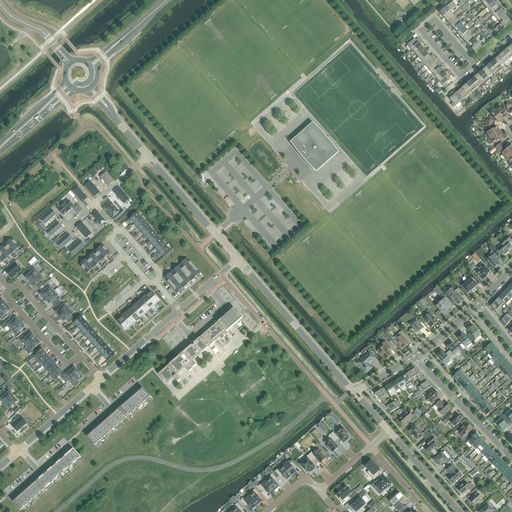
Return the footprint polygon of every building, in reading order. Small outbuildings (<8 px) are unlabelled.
[(439,13),(443,17),(456,6),(452,1),(439,13)] [(486,8),(490,12),(497,6),(493,2),(486,8)] [(443,17),(447,21),(454,15),(450,11),(456,6),(443,17)] [(490,12),(494,16),(500,10),(497,6),(490,12)] [(494,16),(497,20),(504,14),(500,10),(494,16)] [(497,20),(500,24),(501,24),(507,18),(504,14),(497,20)] [(447,21),(450,25),(457,19),(454,15),(447,21)] [(507,18),(501,24),(504,28),(511,22),(507,18)] [(450,25),(454,29),(461,23),(457,19),(450,25)] [(454,29),(457,33),(464,27),(461,23),(454,29)] [(504,28),(501,24),(500,24),(494,29),(498,34),(504,28)] [(457,33),(461,37),(468,31),(464,27),(457,33)] [(461,37),(464,41),(471,35),(468,31),(461,37)] [(464,41),(468,45),(475,39),(471,35),(464,41)] [(468,45),(471,49),(485,38),(484,38),(478,43),(475,39),(468,45)] [(485,38),(471,49),(475,54),(488,42),(485,38)] [(407,43),(406,43),(408,45),(407,45),(411,49),(421,41),(419,39),(416,40),(415,39),(411,42),(409,40),(407,43)] [(411,49),(415,53),(422,47),(421,46),(422,43),(421,41),(411,49)] [(415,53),(418,58),(425,51),(422,47),(415,53)] [(502,48),(500,50),(509,60),(511,57),(511,55),(506,49),(505,50),(502,48)] [(499,55),(498,56),(505,64),(509,60),(500,50),(498,52),(499,55)] [(418,58),(422,62),(429,55),(425,51),(418,58)] [(422,62),(425,66),(435,57),(433,55),(430,56),(429,55),(422,62)] [(498,56),(494,60),(501,67),(505,64),(498,56)] [(425,66),(429,70),(436,63),(435,62),(437,59),(435,57),(425,66)] [(494,60),(490,63),(497,71),(501,67),(494,60)] [(429,70),(432,74),(440,67),(436,63),(429,70)] [(486,63),(484,64),(492,74),(497,71),(490,63),(489,64),(486,63)] [(483,69),(482,70),(488,78),(492,74),(484,64),(482,66),(483,69)] [(434,80),(436,78),(443,71),(440,67),(432,74),(430,75),(434,80)] [(482,70),(478,74),(484,81),(488,78),(482,70)] [(436,78),(439,82),(449,73),(447,71),(444,73),(443,71),(436,78)] [(449,73),(439,82),(443,86),(444,86),(445,87),(448,85),(447,83),(450,80),(449,79),(451,75),(449,73)] [(478,74),(474,78),(480,85),(484,81),(478,74)] [(470,77),(468,79),(476,88),(480,85),(474,78),(473,79),(470,77)] [(467,84),(466,85),(472,92),(476,88),(468,79),(466,81),(467,84)] [(466,85),(462,88),(468,96),(472,92),(466,85)] [(462,88),(458,92),(464,99),(468,96),(462,88)] [(453,91),(451,93),(460,103),(464,99),(458,92),(456,93),(453,91)] [(460,103),(451,93),(449,95),(450,98),(449,99),(453,103),(451,104),(453,107),(455,106),(456,106),(460,103)] [(494,108),(503,119),(507,115),(506,114),(507,114),(500,106),(496,110),(494,108)] [(489,117),(489,120),(493,121),(494,122),(496,120),(498,123),(499,122),(500,123),(501,123),(502,121),(503,120),(502,119),(503,119),(494,108),(489,112),(492,115),(489,117)] [(333,154),(310,128),(295,141),(318,167),(333,154)] [(487,133),(490,138),(500,134),(497,129),(496,129),(487,133)] [(487,140),(489,145),(492,143),(493,143),(497,142),(503,139),(500,134),(490,138),(487,140)] [(503,154),(502,155),(505,159),(506,157),(507,158),(511,153),(511,147),(511,146),(511,147),(510,147),(503,153),(503,154)] [(100,177),(108,187),(116,181),(107,171),(100,177)] [(102,194),(91,181),(85,186),(96,199),(102,194)] [(74,194),(82,203),(89,197),(78,186),(72,192),(74,194)] [(131,200),(120,188),(114,193),(125,205),(131,200)] [(67,200),(57,208),(60,212),(67,207),(69,210),(73,207),(67,200)] [(110,202),(104,208),(113,218),(119,212),(110,202)] [(78,214),(83,210),(78,205),(74,209),(78,214)] [(52,208),(39,220),(44,226),(57,215),(52,208)] [(96,211),(91,216),(101,227),(106,222),(96,211)] [(131,219),(134,223),(141,217),(138,214),(137,213),(131,219)] [(134,223),(138,227),(144,222),(141,217),(134,223)] [(63,228),(57,221),(46,231),(51,238),(63,228)] [(75,228),(86,240),(93,234),(82,222),(75,228)] [(138,227),(141,232),(148,226),(144,222),(138,227)] [(141,232),(145,236),(152,230),(148,226),(141,232)] [(145,236),(148,240),(155,234),(152,230),(145,236)] [(69,233),(57,244),(62,250),(74,239),(69,233)] [(148,240),(152,244),(159,238),(155,234),(148,240)] [(511,248),(508,244),(511,242),(506,236),(499,242),(501,245),(497,249),(502,256),(504,254),(505,255),(508,252),(508,251),(511,248)] [(12,238),(9,241),(16,250),(20,247),(12,238)] [(152,244),(156,248),(162,242),(159,238),(152,244)] [(68,250),(74,257),(86,246),(80,239),(68,250)] [(9,241),(5,245),(12,253),(16,250),(9,241)] [(156,248),(159,252),(166,246),(162,242),(156,248)] [(103,244),(99,248),(106,257),(110,253),(103,244)] [(5,245),(1,248),(8,257),(12,253),(5,245)] [(166,246),(159,252),(160,253),(163,256),(170,250),(166,246)] [(1,248),(0,248),(0,255),(4,260),(8,257),(1,248)] [(99,248),(95,251),(103,260),(106,257),(99,248)] [(95,251),(91,255),(99,263),(103,260),(95,251)] [(484,258),(493,269),(499,264),(495,259),(497,257),(492,251),(484,258)] [(477,262),(480,259),(475,253),(472,256),(477,262)] [(91,255),(87,258),(95,267),(99,263),(91,255)] [(87,258),(83,261),(91,270),(95,267),(87,258)] [(188,258),(184,261),(190,269),(194,265),(188,258)] [(12,279),(13,277),(14,278),(18,275),(17,274),(22,270),(16,264),(17,264),(15,262),(15,261),(8,267),(9,268),(10,269),(7,273),(12,279)] [(91,270),(83,261),(79,265),(87,274),(91,270)] [(184,261),(180,265),(186,272),(190,269),(184,261)] [(482,263),(478,266),(479,268),(475,272),(483,280),(486,277),(486,276),(488,274),(487,274),(490,272),(482,263)] [(180,265),(176,268),(182,276),(186,272),(180,265)] [(194,265),(190,269),(197,276),(201,273),(194,265)] [(30,282),(40,274),(34,267),(29,271),(31,273),(26,278),(28,281),(29,280),(30,282)] [(176,268),(172,272),(179,279),(182,276),(176,268)] [(190,269),(186,272),(193,280),(197,276),(190,269)] [(172,272),(168,275),(175,282),(179,279),(172,272)] [(186,272),(182,276),(189,283),(193,280),(186,272)] [(479,283),(480,283),(473,275),(470,272),(466,276),(470,279),(462,287),(468,293),(468,294),(468,293),(471,291),(472,291),(472,290),(473,289),(474,289),(475,289),(474,288),(477,286),(477,285),(479,283)] [(40,274),(30,282),(32,283),(31,284),(34,287),(44,278),(40,274)] [(164,278),(171,286),(175,282),(168,275),(164,278)] [(182,276),(179,279),(185,286),(189,283),(182,276)] [(179,279),(175,282),(181,290),(185,286),(179,279)] [(175,282),(171,286),(177,293),(181,290),(175,282)] [(51,286),(41,295),(43,298),(44,297),(45,299),(55,291),(51,286)] [(456,286),(453,288),(453,287),(447,293),(458,305),(459,304),(460,304),(461,304),(463,303),(463,302),(462,301),(464,300),(458,294),(461,292),(456,286)] [(511,294),(507,289),(503,294),(510,300),(511,297),(511,294)] [(55,291),(45,299),(49,303),(51,302),(52,304),(57,300),(57,299),(56,298),(59,295),(55,291)] [(146,296),(150,301),(155,296),(151,291),(149,293),(146,296)] [(503,294),(499,298),(506,305),(510,300),(503,294)] [(141,300),(145,305),(150,301),(146,296),(142,299),(141,300)] [(154,305),(158,303),(159,301),(155,296),(150,301),(154,305)] [(436,306),(439,310),(440,311),(441,312),(440,313),(444,313),(447,314),(448,310),(453,305),(447,298),(446,299),(444,297),(441,300),(440,301),(441,302),(437,306),(436,306)] [(491,306),(498,316),(502,312),(498,309),(503,303),(505,305),(506,305),(499,298),(491,306)] [(136,304),(141,309),(145,305),(141,300),(140,301),(136,304)] [(145,305),(150,310),(151,309),(154,305),(150,301),(145,305)] [(65,304),(56,312),(58,315),(59,315),(60,316),(69,309),(71,307),(68,302),(65,304)] [(132,308),(136,313),(141,309),(136,304),(133,307),(132,308)] [(8,307),(6,305),(0,310),(0,316),(3,320),(8,316),(6,314),(11,309),(8,306),(8,307)] [(145,314),(149,310),(150,310),(145,305),(141,309),(145,314)] [(69,309),(60,316),(62,318),(61,318),(64,321),(66,319),(67,321),(72,317),(71,315),(73,313),(75,311),(71,307),(69,309)] [(127,312),(131,317),(136,313),(132,308),(131,309),(127,312)] [(136,313),(140,318),(141,317),(145,314),(141,309),(136,313)] [(423,319),(431,327),(437,322),(432,316),(434,314),(430,309),(427,311),(421,316),(423,319)] [(165,380),(168,383),(174,378),(178,382),(180,380),(176,375),(185,368),(189,372),(193,369),(197,373),(198,372),(194,367),(196,365),(193,361),(239,320),(240,319),(232,310),(231,311),(194,343),(192,341),(192,342),(194,344),(188,349),(188,348),(158,374),(164,381),(165,380)] [(122,316),(126,321),(131,317),(127,312),(123,316),(122,316)] [(502,312),(498,316),(506,326),(511,318),(511,314),(509,312),(505,317),(501,313),(502,312)] [(135,322),(139,319),(140,318),(136,313),(131,317),(135,322)] [(117,321),(122,326),(126,321),(122,316),(121,317),(117,321)] [(74,323),(78,327),(85,321),(81,317),(74,323)] [(131,326),(132,325),(135,322),(131,317),(126,321),(131,326)] [(7,326),(11,331),(20,322),(17,318),(13,321),(10,318),(1,326),(4,330),(7,326)] [(78,327),(82,331),(88,325),(85,321),(78,327)] [(126,331),(130,327),(131,326),(126,321),(122,326),(126,331)] [(411,326),(412,328),(409,331),(410,331),(409,332),(410,333),(411,334),(412,335),(412,334),(416,338),(422,333),(420,331),(423,328),(418,321),(411,326)] [(20,322),(11,331),(17,338),(22,333),(20,331),(25,326),(23,323),(22,324),(20,322)] [(82,331),(85,335),(92,329),(88,325),(82,331)] [(471,334),(469,336),(474,341),(481,335),(472,325),(471,326),(468,328),(469,328),(467,329),(471,334)] [(85,335),(89,339),(95,333),(92,329),(85,335)] [(403,348),(404,348),(406,347),(406,346),(409,343),(406,341),(409,338),(402,331),(397,335),(399,338),(396,340),(403,348)] [(25,336),(20,340),(26,347),(36,338),(34,337),(35,336),(32,333),(27,338),(25,336)] [(89,339),(92,343),(99,337),(95,333),(89,339)] [(474,341),(469,336),(467,338),(463,333),(462,334),(461,334),(459,336),(459,337),(458,338),(466,348),(474,341)] [(92,343),(96,347),(103,341),(99,337),(92,343)] [(26,347),(24,349),(29,355),(31,352),(32,353),(37,349),(35,347),(39,343),(36,338),(26,347)] [(96,347),(99,351),(106,346),(103,341),(96,347)] [(381,346),(382,347),(378,351),(385,360),(386,359),(388,359),(388,358),(391,355),(388,350),(391,348),(386,342),(381,346)] [(451,352),(449,354),(453,359),(455,358),(461,353),(452,343),(451,344),(450,343),(448,346),(447,347),(451,352)] [(485,349),(489,354),(495,348),(492,343),(487,347),(485,349)] [(99,351),(103,356),(110,350),(106,346),(99,351)] [(495,348),(489,354),(487,356),(490,360),(492,358),(499,352),(495,348)] [(42,350),(34,357),(38,362),(46,354),(42,350)] [(110,350),(103,356),(107,360),(113,354),(110,350)] [(453,359),(449,354),(446,356),(442,351),(441,352),(438,354),(439,354),(437,356),(446,365),(453,359)] [(368,364),(375,358),(373,356),(374,355),(371,352),(370,353),(370,352),(358,363),(366,373),(372,368),(368,364)] [(494,364),(496,362),(502,357),(499,352),(492,358),(490,360),(494,364)] [(46,354),(38,362),(42,367),(43,365),(50,359),(46,354)] [(494,364),(497,368),(506,361),(502,357),(496,362),(494,364)] [(54,363),(50,359),(43,365),(47,370),(54,363)] [(497,368),(501,372),(503,371),(510,365),(506,361),(497,368)] [(58,368),(54,363),(47,370),(51,374),(58,368)] [(501,372),(505,376),(511,370),(511,367),(510,365),(503,371),(501,372)] [(50,375),(50,374),(49,375),(54,380),(62,373),(58,368),(51,374),(50,375)] [(68,370),(63,374),(69,381),(79,373),(77,370),(75,368),(70,372),(68,370)] [(415,369),(406,375),(411,383),(411,382),(409,380),(416,376),(419,380),(423,378),(415,369)] [(453,377),(457,381),(466,374),(462,369),(453,377)] [(69,381),(75,388),(80,384),(78,381),(83,377),(79,373),(69,381)] [(457,381),(461,385),(469,378),(466,374),(457,381)] [(406,375),(400,378),(406,386),(407,388),(412,385),(411,383),(406,375)] [(400,378),(395,381),(400,389),(406,386),(400,378)] [(431,387),(423,378),(419,380),(420,380),(423,384),(417,388),(421,393),(431,387)] [(461,385),(464,389),(473,382),(469,378),(461,385)] [(395,381),(390,384),(395,392),(400,389),(395,381)] [(464,389),(468,393),(476,386),(473,382),(464,389)] [(390,384),(385,387),(390,395),(395,392),(390,384)] [(468,393),(472,398),(480,391),(476,386),(468,393)] [(379,399),(384,396),(388,393),(390,396),(390,395),(385,387),(375,394),(379,399)] [(3,388),(0,391),(0,393),(3,397),(1,399),(5,404),(13,397),(15,396),(11,391),(8,393),(3,388)] [(143,388),(139,391),(146,400),(150,396),(143,388)] [(430,392),(429,394),(425,397),(428,400),(427,400),(427,401),(427,402),(428,402),(429,402),(430,402),(432,404),(439,398),(437,395),(438,394),(434,389),(433,390),(430,392)] [(139,391),(134,395),(142,404),(146,400),(139,391)] [(475,402),(482,396),(478,392),(472,398),(475,402)] [(134,395),(130,399),(137,408),(142,404),(134,395)] [(475,402),(479,406),(487,399),(484,395),(475,402)] [(13,397),(5,404),(9,408),(17,401),(13,397)] [(130,399),(126,403),(133,411),(137,408),(130,399)] [(483,410),(491,403),(487,399),(479,406),(483,410)] [(387,400),(383,403),(391,412),(401,406),(397,400),(390,405),(387,400)] [(446,402),(444,404),(440,400),(435,405),(439,409),(438,410),(443,416),(451,407),(446,402)] [(126,403),(121,407),(129,415),(133,411),(126,403)] [(491,403),(483,410),(486,415),(495,408),(491,403)] [(121,407),(117,410),(125,419),(129,415),(121,407)] [(423,407),(419,410),(423,415),(427,411),(423,407)] [(511,411),(510,409),(503,416),(507,421),(509,419),(511,421),(511,411)] [(117,410),(113,414),(120,423),(125,419),(117,410)] [(498,410),(495,413),(500,418),(495,422),(504,432),(505,431),(508,429),(508,428),(509,427),(505,423),(507,421),(503,416),(498,410)] [(338,424),(341,422),(332,411),(329,414),(338,424)] [(419,417),(415,413),(412,416),(408,411),(398,419),(403,426),(409,420),(412,424),(419,417)] [(454,416),(451,413),(445,419),(448,422),(449,421),(455,427),(462,419),(458,415),(458,416),(456,414),(457,413),(457,414),(457,413),(454,416)] [(113,414),(108,418),(116,426),(120,423),(113,414)] [(15,424),(12,426),(17,432),(26,424),(21,418),(21,419),(19,417),(13,422),(15,424)] [(108,418),(104,422),(112,430),(116,426),(108,418)] [(104,422),(100,425),(107,434),(112,430),(104,422)] [(460,434),(465,440),(470,436),(468,433),(472,429),(470,427),(471,427),(469,424),(468,425),(466,423),(458,431),(460,434)] [(100,425),(95,429),(103,438),(107,434),(100,425)] [(417,440),(418,441),(418,440),(422,436),(425,439),(429,434),(426,431),(422,434),(416,426),(415,426),(410,431),(409,431),(410,432),(410,431),(410,432),(417,440)] [(334,431),(331,434),(337,440),(339,438),(340,438),(339,438),(340,439),(341,439),(340,440),(341,440),(344,443),(344,442),(345,442),(345,441),(346,441),(347,440),(349,438),(347,435),(348,434),(347,433),(347,432),(346,432),(346,431),(345,431),(345,430),(344,430),(344,429),(343,428),(342,429),(340,428),(335,432),(334,431)] [(95,429),(91,433),(99,442),(103,438),(95,429)] [(99,442),(91,433),(87,437),(94,445),(99,442)] [(469,440),(467,442),(472,446),(473,445),(480,438),(476,433),(469,440)] [(329,437),(324,442),(327,446),(327,447),(330,450),(331,450),(331,451),(332,451),(332,452),(333,452),(334,451),(335,451),(335,450),(336,449),(337,449),(338,448),(338,447),(334,442),(337,440),(331,434),(328,436),(329,437)] [(429,443),(424,448),(429,453),(431,452),(434,455),(437,453),(434,449),(437,446),(434,443),(436,441),(433,436),(427,441),(429,443)] [(475,450),(477,448),(484,442),(480,438),(473,445),(472,446),(475,450)] [(477,448),(481,452),(487,446),(484,442),(477,448)] [(484,457),(485,456),(491,450),(487,446),(481,452),(480,453),(484,457)] [(73,449),(69,452),(77,461),(81,457),(73,449)] [(312,452),(309,455),(314,460),(316,458),(320,463),(321,463),(321,462),(322,461),(322,462),(323,461),(322,461),(324,460),(325,459),(326,459),(326,458),(326,457),(325,457),(325,456),(324,456),(324,455),(325,455),(321,451),(321,452),(319,450),(313,454),(312,452)] [(485,456),(488,460),(495,454),(491,450),(485,456)] [(442,453),(434,460),(440,466),(443,463),(445,462),(445,461),(448,464),(449,465),(455,461),(453,459),(452,460),(450,457),(444,451),(442,453)] [(69,452),(65,456),(72,465),(77,461),(69,452)] [(491,465),(492,464),(499,458),(495,454),(488,460),(487,461),(491,465)] [(306,458),(301,462),(302,464),(301,465),(302,466),(303,467),(304,468),(305,469),(304,469),(305,469),(306,470),(307,469),(309,471),(308,471),(309,472),(309,471),(310,472),(312,471),(312,470),(313,470),(313,469),(314,469),(315,468),(315,467),(313,464),(312,464),(312,463),(311,463),(314,460),(309,455),(306,457),(306,458)] [(65,456),(60,460),(68,469),(72,465),(65,456)] [(492,464),(496,468),(502,461),(499,458),(492,464)] [(60,460),(56,464),(64,472),(68,469),(60,460)] [(378,468),(371,461),(366,466),(369,470),(367,472),(374,480),(380,475),(375,470),(378,468)] [(468,461),(465,464),(470,470),(474,467),(468,461)] [(496,468),(500,472),(506,465),(502,461),(496,468)] [(288,463),(284,467),(291,475),(292,475),(293,474),(294,473),(296,471),(293,469),(294,469),(294,468),(296,467),(292,462),(289,464),(288,463)] [(56,464),(52,468),(59,476),(64,472),(56,464)] [(452,465),(446,470),(449,473),(450,473),(451,474),(447,477),(453,484),(462,476),(456,469),(457,469),(453,464),(452,465)] [(500,472),(504,476),(510,469),(506,465),(500,472)] [(278,469),(275,471),(279,476),(280,476),(282,474),(283,475),(282,475),(283,475),(284,476),(284,477),(287,479),(288,478),(289,478),(289,477),(290,477),(291,476),(291,475),(284,467),(280,471),(278,469)] [(52,468),(47,471),(55,480),(59,476),(52,468)] [(511,474),(511,471),(510,469),(504,476),(501,478),(505,481),(507,479),(511,474)] [(47,471),(43,475),(51,484),(55,480),(47,471)] [(272,474),(265,480),(274,490),(275,490),(276,489),(277,488),(279,486),(276,483),(275,482),(274,481),(276,479),(272,474)] [(43,475),(39,479),(46,487),(51,484),(43,475)] [(386,478),(382,481),(380,479),(381,478),(380,477),(371,486),(372,485),(374,488),(376,487),(382,492),(386,488),(387,489),(392,485),(391,485),(391,484),(386,478)] [(39,479),(35,483),(42,491),(46,487),(39,479)] [(265,480),(258,486),(262,491),(265,489),(266,490),(267,491),(267,492),(267,491),(270,494),(271,493),(272,493),(272,492),(273,492),(273,491),(274,491),(274,490),(265,480)] [(465,481),(457,489),(462,494),(468,489),(470,491),(475,487),(471,482),(468,485),(465,481)] [(35,483),(30,486),(38,495),(42,491),(35,483)] [(355,490),(354,490),(351,493),(346,487),(343,489),(342,489),(341,489),(339,491),(340,492),(338,494),(337,494),(343,501),(343,500),(348,497),(348,496),(351,499),(357,494),(358,494),(364,489),(361,485),(355,490)] [(30,486),(26,490),(33,499),(38,495),(30,486)] [(477,493),(479,491),(476,488),(472,492),(474,495),(469,499),(472,503),(473,503),(474,504),(474,505),(474,506),(479,501),(481,502),(483,501),(481,499),(482,499),(477,493)] [(255,489),(248,495),(257,505),(258,505),(258,504),(259,504),(260,503),(262,501),(259,499),(259,498),(258,497),(257,497),(257,496),(259,494),(255,489)] [(26,490),(22,494),(29,503),(33,499),(26,490)] [(354,504),(351,506),(355,511),(356,511),(366,504),(361,499),(367,494),(364,491),(352,501),(354,504)] [(398,491),(388,500),(395,508),(401,503),(399,501),(403,497),(398,491)] [(22,494),(17,498),(25,506),(29,503),(22,494)] [(243,498),(240,501),(245,506),(248,504),(248,505),(249,505),(250,506),(250,507),(252,509),(254,508),(255,508),(254,508),(255,507),(256,507),(256,506),(257,506),(257,505),(248,495),(244,499),(243,498)] [(25,506),(17,498),(13,502),(20,510),(25,506)] [(235,506),(231,510),(232,511),(240,511),(241,511),(240,511),(242,509),(243,508),(239,502),(237,503),(234,506),(235,506)] [(488,505),(479,511),(496,511),(498,511),(495,508),(490,503),(488,505)]
